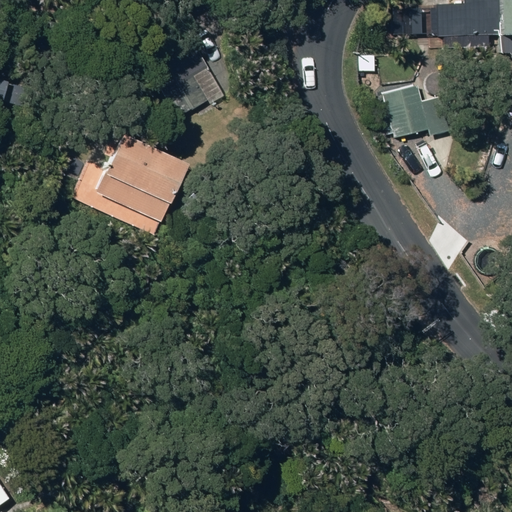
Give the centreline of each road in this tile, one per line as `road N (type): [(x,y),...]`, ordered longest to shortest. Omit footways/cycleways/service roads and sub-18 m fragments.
road 1 (tertiary): [(511,380),(442,302),(370,201),(322,113),(316,52),(337,0)]
road 2 (track): [(0,70),(172,38),(225,36),(316,52)]
